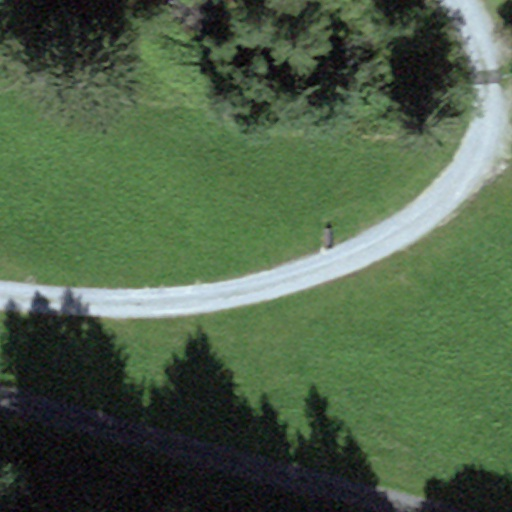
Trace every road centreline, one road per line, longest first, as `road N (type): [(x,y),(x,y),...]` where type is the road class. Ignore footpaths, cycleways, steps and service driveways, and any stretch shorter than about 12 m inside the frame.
road 1 (track): [(455,0),(481,69),(481,159),(424,212),(346,257),(227,286),(0,300)]
road 2 (track): [(407,511),(0,405)]
